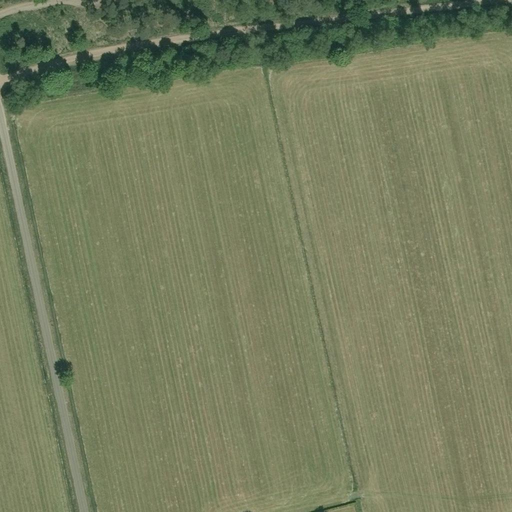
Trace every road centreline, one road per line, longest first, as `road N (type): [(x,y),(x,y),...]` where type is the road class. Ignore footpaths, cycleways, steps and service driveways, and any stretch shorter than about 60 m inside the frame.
road 1 (track): [(511,0),(192,39),(0,80)]
road 2 (unclassified): [(81,511),(0,118)]
